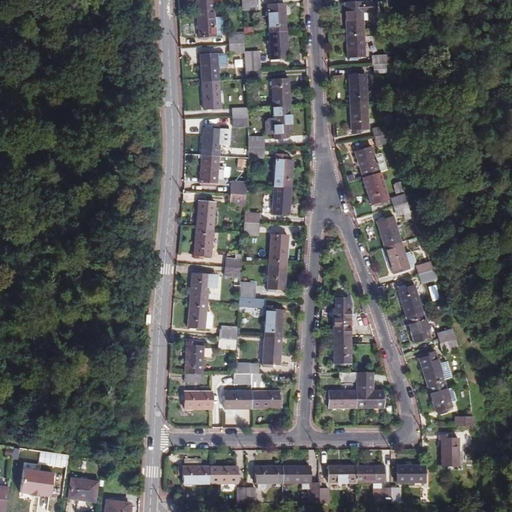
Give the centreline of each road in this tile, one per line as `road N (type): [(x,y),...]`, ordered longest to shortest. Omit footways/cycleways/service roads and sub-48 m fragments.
road 1 (residential): [(153,439),(172,159),(166,0)]
road 2 (residential): [(302,437),(398,439),(409,418),(344,220),(318,217)]
road 3 (residential): [(318,217),(302,437)]
road 4 (residential): [(313,0),(327,192),(318,217)]
road 5 (track): [(171,109),(0,32)]
road 6 (residential): [(302,437),(153,439)]
